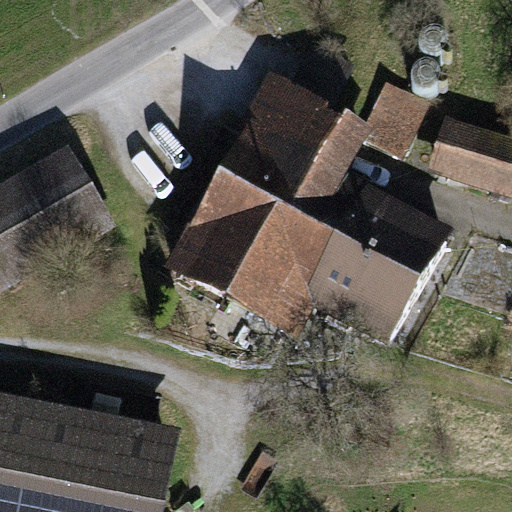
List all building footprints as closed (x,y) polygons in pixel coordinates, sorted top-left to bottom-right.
[(289,94),(270,84),(245,130),(252,134),(193,241),(190,239),(174,269),(303,338),(320,307),(394,347),(449,247),(337,186),(363,137),(333,121),(359,72),(314,48),(289,94)] [(388,88),(363,137),(402,157),(427,108),(388,88)] [(511,146),(447,127),(435,167),(511,190),(511,146)] [(69,157),(0,198),(0,309),(118,238),(69,157)] [(157,511),(171,446),(0,410),(0,511),(157,511)]
